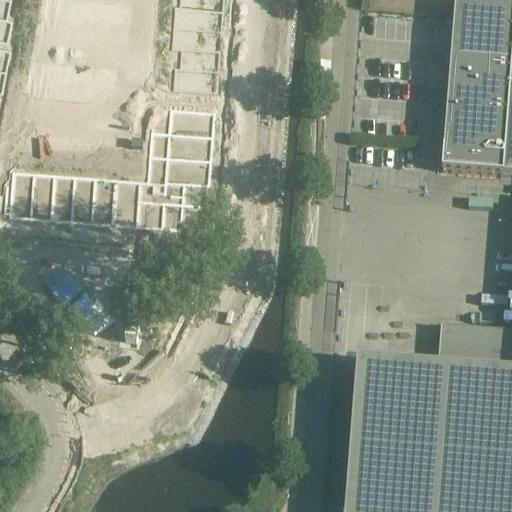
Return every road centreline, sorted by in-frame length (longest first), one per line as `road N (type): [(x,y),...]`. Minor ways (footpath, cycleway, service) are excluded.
road 1 (unclassified): [(303,511),(347,0)]
road 2 (unclassified): [(30,511),(50,475),(59,433),(0,356)]
